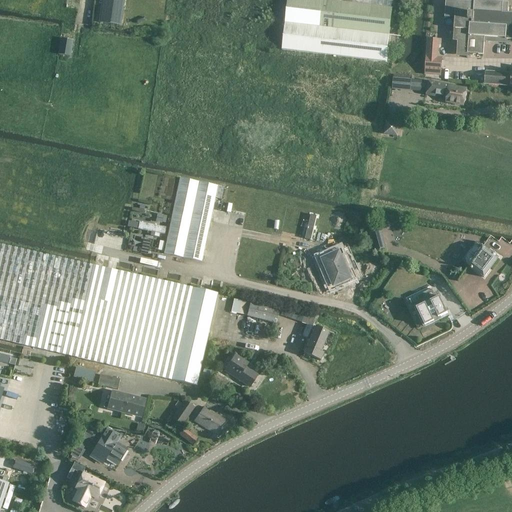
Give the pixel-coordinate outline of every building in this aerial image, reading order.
[(102,0),(103,1),(100,23),(119,26),(122,0),(102,0)] [(287,0),(282,50),(386,63),(392,8),(332,1),(321,0),(287,0)] [(458,55),(467,55),(468,55),(468,54),(484,55),(485,37),(506,38),(506,39),(511,39),(511,13),(507,13),(508,7),(508,2),(476,0),(474,0),(474,4),(448,3),(446,18),(447,18),(446,25),(454,25),(454,29),(456,29),(455,40),(460,40),(458,55)] [(72,40),(61,39),(58,54),(70,56),(72,40)] [(428,40),(426,57),(438,58),(439,41),(428,40)] [(442,58),(438,58),(426,57),(425,75),(440,76),(442,58)] [(511,74),(485,73),(484,84),(511,86),(511,74)] [(411,91),(412,80),(393,78),(392,89),(411,91)] [(445,103),(447,103),(464,106),(467,89),(429,81),(426,95),(446,99),(445,103)] [(397,137),(399,123),(386,121),(384,134),(397,137)] [(180,178),(164,254),(202,262),(218,186),(180,178)] [(128,221),(127,227),(164,234),(165,227),(140,223),(128,221)] [(370,231),(376,251),(385,248),(380,229),(370,231)] [(141,252),(148,253),(150,243),(143,241),(141,252)] [(477,242),(462,261),(468,266),(469,266),(483,277),(484,278),(485,277),(498,259),(500,261),(502,258),(494,251),(490,248),(488,251),(483,247),(482,246),(477,242)] [(0,339),(76,357),(96,266),(0,244),(0,339)] [(340,250),(319,260),(324,270),(327,269),(335,285),(352,278),(349,271),(355,269),(348,255),(343,257),(340,250)] [(217,293),(96,266),(76,357),(196,385),(217,293)] [(416,309),(415,310),(412,311),(412,312),(411,313),(417,325),(423,322),(425,326),(434,322),(434,320),(448,313),(440,297),(437,298),(432,289),(417,296),(421,306),(416,308),(416,309)] [(247,316),(246,316),(276,324),(279,310),(250,303),(249,305),(233,301),(231,312),(247,316)] [(292,319),(296,308),(284,305),(281,315),(292,319)] [(300,309),(296,308),(292,319),(313,326),(317,315),(300,309)] [(328,332),(316,327),(304,354),(320,361),(323,353),(320,351),(328,332)] [(0,354),(0,362),(7,364),(9,356),(0,354)] [(248,363),(235,356),(226,369),(232,373),(231,375),(249,387),(257,375),(246,367),(248,363)] [(92,380),(95,371),(76,366),(73,375),(92,380)] [(204,368),(202,376),(210,377),(212,370),(204,368)] [(102,385),(121,390),(124,380),(104,375),(102,385)] [(112,408),(134,414),(141,416),(145,400),(116,392),(114,403),(110,402),(109,407),(113,408),(112,408)] [(182,426),(194,408),(184,400),(171,418),(182,426)] [(215,434),(227,422),(203,407),(195,420),(215,434)] [(137,424),(135,432),(143,434),(145,426),(137,424)] [(107,428),(90,456),(103,463),(108,455),(120,462),(127,449),(117,443),(121,436),(107,428)] [(185,429),(180,435),(193,445),(198,439),(185,429)] [(78,441),(84,445),(88,439),(82,435),(78,441)] [(72,455),(79,459),(84,449),(77,445),(72,455)] [(15,459),(13,467),(32,474),(34,465),(15,459)] [(69,483),(74,485),(79,473),(74,471),(69,483)] [(104,484),(81,473),(73,491),(76,492),(70,504),(82,510),(88,498),(95,501),(104,484)] [(0,509),(9,484),(0,480),(0,509)] [(10,501),(15,485),(9,484),(4,499),(10,501)]
